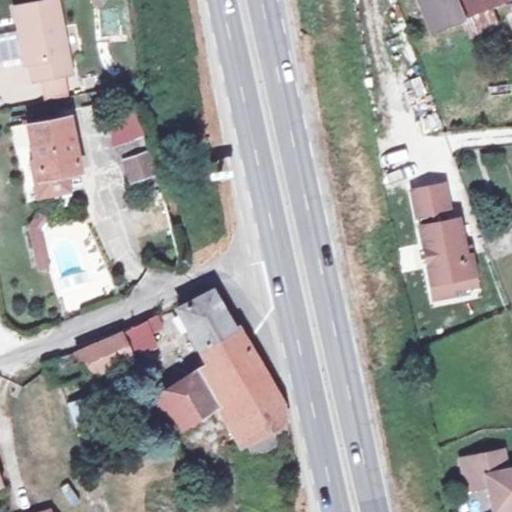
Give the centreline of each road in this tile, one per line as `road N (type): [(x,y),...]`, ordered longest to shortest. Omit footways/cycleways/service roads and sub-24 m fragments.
road 1 (primary): [(372,511),(268,36)]
road 2 (residential): [(276,251),(190,279),(0,364)]
road 3 (primary): [(276,251),(334,511)]
road 4 (primary): [(221,0),(276,251)]
